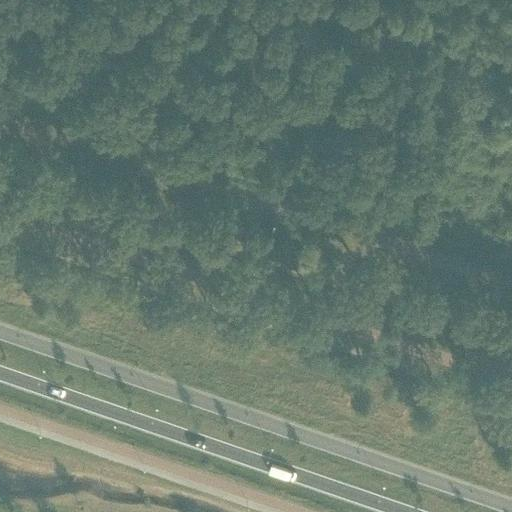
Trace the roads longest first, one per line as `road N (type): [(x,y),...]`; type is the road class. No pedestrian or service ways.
road 1 (secondary): [(510,511),(0,337)]
road 2 (unclassified): [(511,284),(0,120)]
road 3 (secondary): [(0,379),(386,511)]
